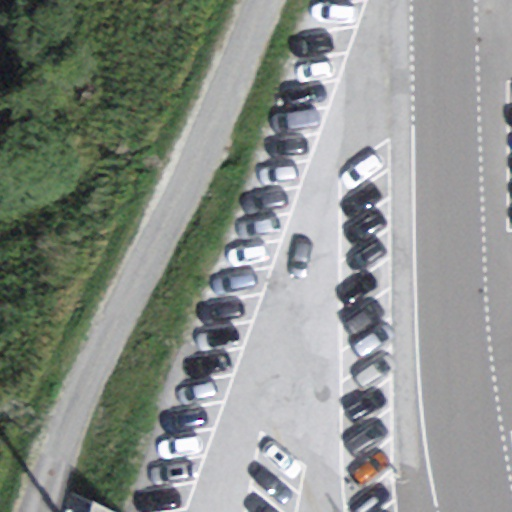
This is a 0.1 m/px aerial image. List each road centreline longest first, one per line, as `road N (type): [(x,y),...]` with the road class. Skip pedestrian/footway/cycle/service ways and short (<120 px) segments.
road 1 (residential): [(41,511),(289,0)]
road 2 (secondary): [(434,0),(444,511)]
